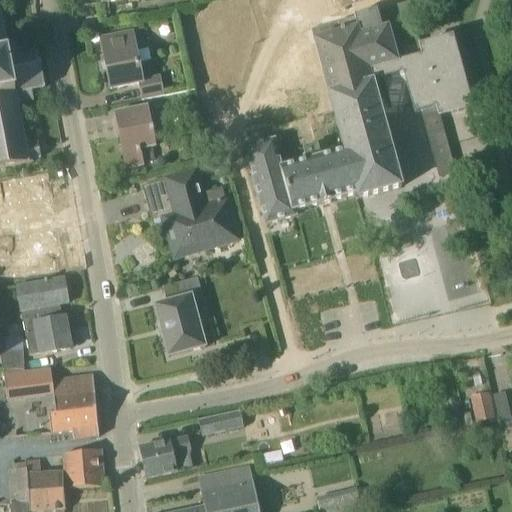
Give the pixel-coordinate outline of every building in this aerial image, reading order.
[(0,13),(0,8),(4,7),(3,4),(2,4),(2,3),(11,2),(10,0),(0,0),(0,170),(34,164),(33,161),(41,159),(38,144),(30,146),(30,145),(30,142),(25,143),(22,126),(26,125),(26,122),(21,123),(18,106),(23,106),(22,104),(34,102),(32,92),(45,89),(38,50),(20,53),(18,42),(6,44),(3,28),(7,27),(7,24),(2,25),(0,13)] [(339,0),(342,8),(372,0),(339,0)] [(388,29),(382,31),(377,12),(354,17),(354,18),(338,23),(311,30),(314,42),(345,153),(344,153),(355,196),(357,196),(358,201),(402,189),(372,84),(384,81),(385,83),(389,99),(392,109),(411,104),(414,115),(415,116),(422,114),(423,118),(428,136),(442,132),(444,132),(440,118),(442,117),(465,111),(465,113),(465,114),(472,112),(474,111),(473,110),(471,103),(469,104),(469,103),(458,63),(453,46),(456,45),(453,37),(445,39),(446,42),(440,44),(424,48),(421,49),(421,48),(418,39),(417,40),(404,43),(409,61),(397,64),(388,29)] [(160,80),(142,84),(132,33),(101,40),(111,91),(139,85),(142,102),(163,98),(160,80)] [(139,151),(152,149),(155,148),(152,134),(154,133),(153,128),(151,129),(147,109),(115,115),(126,170),(143,167),(139,151)] [(294,213),(355,196),(344,153),(282,170),(274,142),(245,150),(266,226),(296,218),(294,213)] [(175,260),(238,242),(227,203),(226,203),(222,190),(201,196),(195,173),(142,188),(155,234),(166,230),(175,260)] [(0,205),(0,225),(45,217),(43,205),(50,204),(46,179),(7,186),(10,204),(0,205)] [(7,259),(0,260),(0,279),(54,270),(52,258),(60,257),(55,233),(16,239),(19,257),(7,259)] [(68,305),(64,280),(47,283),(47,281),(44,282),(45,284),(16,289),(21,314),(29,358),(41,356),(70,351),(65,320),(57,321),(54,308),(68,305)] [(206,349),(192,299),(201,296),(197,281),(163,290),(167,304),(154,307),(159,326),(158,327),(162,340),(163,340),(168,359),(206,349)] [(0,356),(3,371),(24,371),(23,354),(0,354),(0,356)] [(72,433),(74,442),(99,439),(93,378),(65,381),(53,383),(51,371),(24,375),(24,371),(3,371),(7,402),(55,397),(55,400),(57,418),(49,418),(51,435),(52,436),(72,433)] [(506,393),(493,396),(497,416),(510,413),(506,393)] [(495,420),(489,395),(470,399),(476,425),(495,420)] [(448,419),(460,417),(457,402),(445,404),(448,419)] [(202,437),(243,428),(240,413),(198,422),(202,437)] [(511,419),(499,423),(506,453),(511,451),(511,419)] [(187,439),(139,450),(146,481),(193,470),(189,455),(190,455),(187,439)] [(38,463),(26,464),(27,477),(29,505),(29,511),(59,511),(66,511),(64,490),(104,489),(101,452),(63,456),(65,474),(41,475),(38,463)] [(8,472),(11,504),(29,505),(27,477),(26,464),(14,465),(15,471),(8,472)] [(204,509),(188,511),(258,511),(249,470),(198,481),(201,493),(201,494),(204,509)] [(321,511),(356,511),(363,510),(358,491),(318,501),(321,511)]
